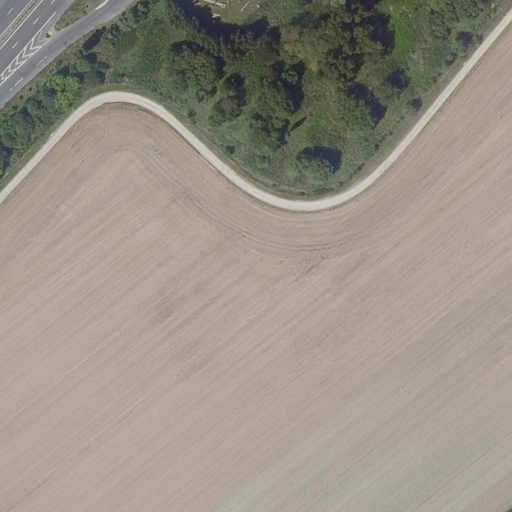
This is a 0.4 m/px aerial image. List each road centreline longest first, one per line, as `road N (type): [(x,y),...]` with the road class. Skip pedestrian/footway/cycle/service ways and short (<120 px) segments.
road 1 (track): [(0,202),(82,112),(129,97),(174,119),(249,190),(315,206),(347,196),(378,176),(511,18)]
road 2 (trunk): [(0,97),(36,60),(125,0)]
